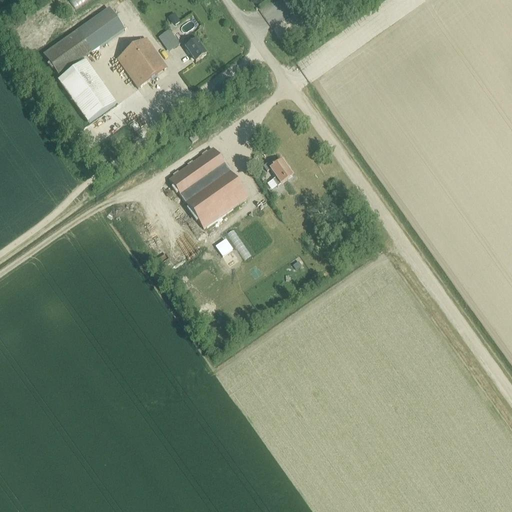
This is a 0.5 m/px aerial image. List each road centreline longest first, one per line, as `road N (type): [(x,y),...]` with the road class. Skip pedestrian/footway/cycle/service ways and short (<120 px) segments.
road 1 (unclassified): [(226,0),(511,404)]
road 2 (unknown): [(248,193),(233,157),(259,103),(352,28),(404,0)]
road 3 (unknown): [(188,93),(129,92),(114,77),(103,49),(135,25)]
